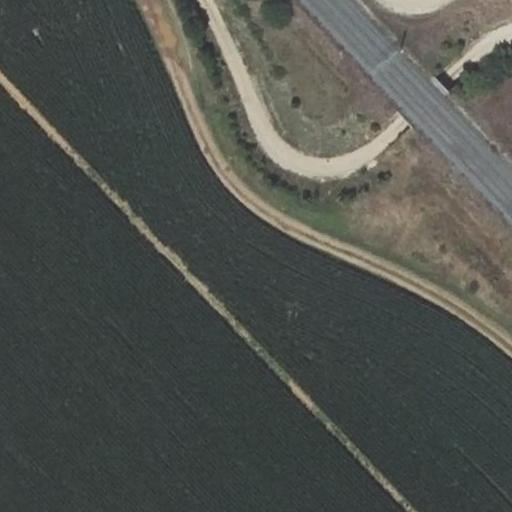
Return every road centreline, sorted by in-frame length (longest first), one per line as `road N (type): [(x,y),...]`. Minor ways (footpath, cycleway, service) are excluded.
road 1 (track): [(511,366),(258,207),(208,144),(147,0)]
road 2 (track): [(511,36),(442,83),(362,163),(314,169),(276,149),(203,0)]
